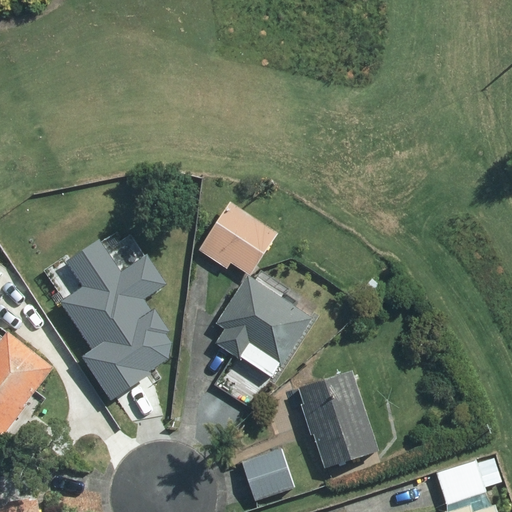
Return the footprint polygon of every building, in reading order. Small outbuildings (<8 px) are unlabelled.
[(237,200),(205,248),(233,265),(237,260),(257,273),(284,232),(237,200)] [(85,333),(177,314),(161,235),(116,244),(120,269),(74,278),(85,333)] [(256,273),(224,322),(232,327),(223,341),(241,353),(221,383),(221,384),(249,402),(251,403),(280,374),(318,315),(290,296),(295,287),(267,268),(262,276),(261,277),(256,273)] [(56,362),(0,318),(0,432),(1,433),(56,362)] [(98,333),(70,352),(92,386),(120,368),(98,333)] [(358,369),(305,387),(310,403),(306,404),(312,422),(316,421),(330,466),(384,449),(358,369)] [(245,462),(257,499),(298,486),(286,448),(245,462)] [(497,454),(441,471),(454,511),(452,511),(503,511),(501,504),(497,505),(491,485),(505,480),(497,454)] [(431,473),(415,479),(421,498),(438,492),(431,473)] [(0,511),(43,511),(41,499),(34,500),(34,497),(13,500),(14,504),(8,505),(8,508),(0,509),(0,511)]
